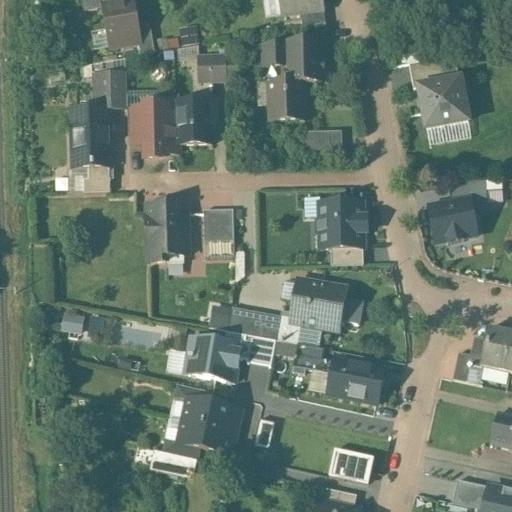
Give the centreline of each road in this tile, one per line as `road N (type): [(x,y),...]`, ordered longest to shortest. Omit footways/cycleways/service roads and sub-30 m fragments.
road 1 (residential): [(366,0),(417,283)]
road 2 (residential): [(417,283),(428,381),(398,511)]
